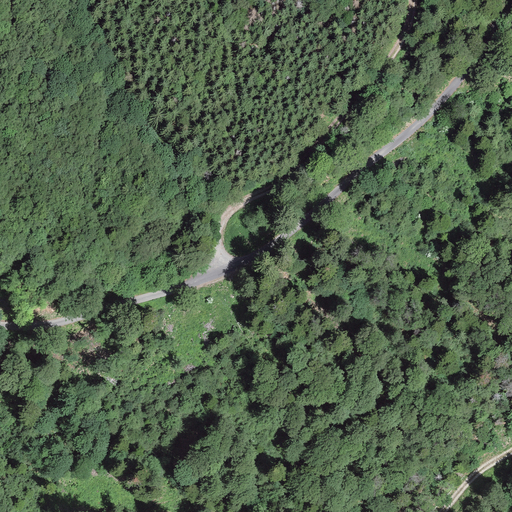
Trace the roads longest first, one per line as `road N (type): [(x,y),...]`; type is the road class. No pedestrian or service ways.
road 1 (track): [(500,0),(490,34),(444,101),(330,202),(238,264),(58,323),(0,324)]
road 2 (track): [(219,274),(222,220),(290,176),(369,88),(404,37),(415,0)]
